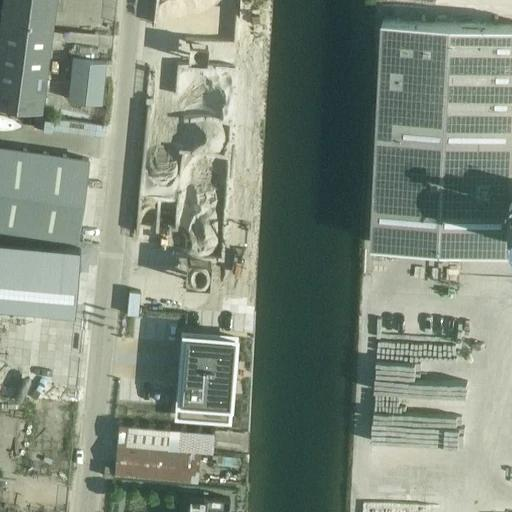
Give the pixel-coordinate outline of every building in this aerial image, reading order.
[(0,104),(41,110),(54,0),(3,0),(0,26),(0,104)] [(55,0),(54,10),(73,12),(75,1),(65,0),(55,0)] [(511,22),(384,16),(373,243),(510,250),(511,230),(511,22)] [(101,102),(105,61),(72,57),(68,99),(101,102)] [(0,227),(76,238),(87,159),(0,146),(0,227)] [(0,241),(0,304),(74,311),(80,249),(0,241)] [(212,269),(214,243),(186,242),(185,268),(212,269)] [(136,314),(138,291),(127,290),(125,313),(136,314)] [(183,333),(177,414),(227,418),(233,337),(183,333)] [(368,387),(391,388),(393,370),(421,372),(422,362),(370,358),(368,387)] [(428,376),(428,393),(366,390),(365,409),(432,412),(433,391),(453,392),(454,377),(428,376)] [(421,390),(422,377),(408,376),(407,389),(421,390)] [(214,429),(118,422),(117,443),(199,451),(211,452),(214,429)] [(403,459),(363,459),(364,482),(442,480),(442,439),(403,440),(403,459)] [(196,480),(199,451),(117,443),(114,472),(196,480)] [(238,469),(239,454),(207,452),(206,478),(215,479),(216,468),(238,469)] [(226,511),(228,497),(187,493),(185,511),(226,511)]
